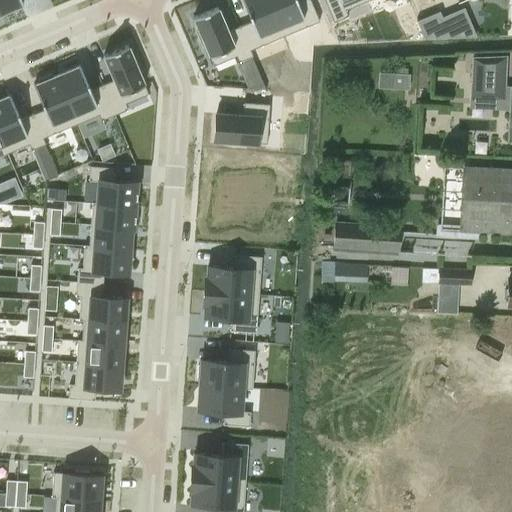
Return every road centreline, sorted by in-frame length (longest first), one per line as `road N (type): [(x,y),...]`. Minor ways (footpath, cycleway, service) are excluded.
road 1 (residential): [(154,443),(183,88),(141,0)]
road 2 (residential): [(0,433),(154,443)]
road 3 (residential): [(128,0),(0,55)]
